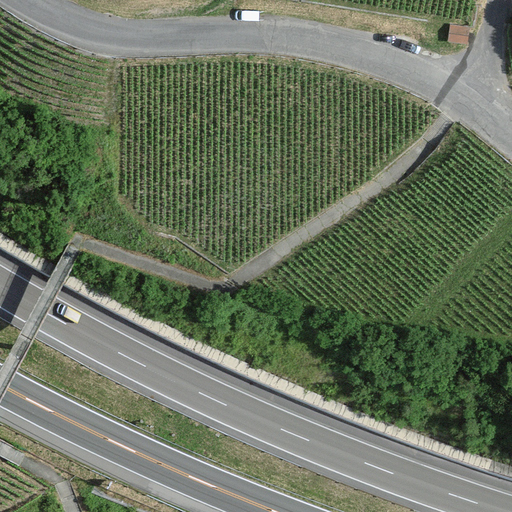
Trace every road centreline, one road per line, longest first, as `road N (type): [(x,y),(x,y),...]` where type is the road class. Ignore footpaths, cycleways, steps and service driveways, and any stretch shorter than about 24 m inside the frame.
road 1 (motorway): [(511,510),(281,428),(112,350),(0,284)]
road 2 (tertiary): [(30,0),(99,31),(264,34),(356,50),(460,101)]
road 3 (motorway): [(0,384),(178,475),(276,511)]
